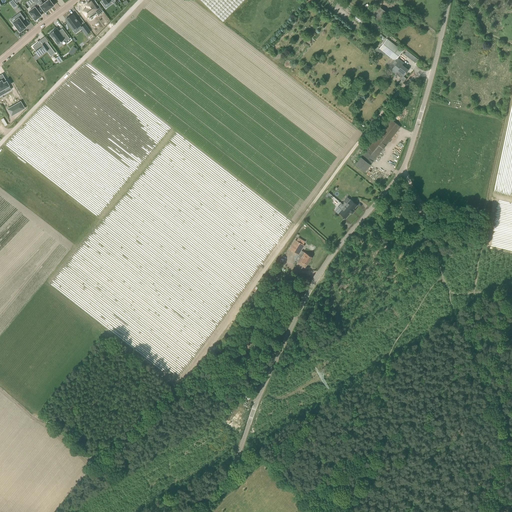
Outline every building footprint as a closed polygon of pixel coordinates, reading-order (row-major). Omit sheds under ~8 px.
[(40,0),(36,3),(38,5),(39,4),(45,12),(54,5),(49,0),(47,0),(43,4),(40,0)] [(200,0),(223,22),(244,0),(200,0)] [(87,7),(82,10),(86,16),(94,10),(98,15),(103,11),(96,1),(93,3),(92,2),(91,1),(86,5),(87,7)] [(35,7),(36,6),(34,3),(29,6),(32,9),(29,12),(35,20),(36,21),(39,18),(38,18),(41,15),(35,7)] [(372,16),(375,19),(379,22),(387,13),(380,7),(372,16)] [(18,19),(13,22),(15,25),(14,26),(17,29),(20,32),(26,27),(21,21),(25,19),(20,13),(16,16),(18,19)] [(73,14),(66,20),(69,24),(70,26),(73,30),(81,25),(77,21),(77,20),(76,19),(76,18),(73,14)] [(81,27),(82,29),(86,35),(90,32),(85,24),(81,27)] [(57,28),(49,34),(57,44),(64,39),(66,41),(70,39),(66,34),(63,36),(57,28)] [(402,51),(398,47),(387,39),(379,49),(381,50),(393,60),(394,61),(397,58),(402,51)] [(38,42),(32,47),(36,51),(35,51),(37,54),(39,57),(47,51),(51,56),(54,54),(55,53),(47,42),(43,45),(40,41),(39,42),(38,42)] [(394,61),(393,60),(387,67),(397,75),(399,73),(403,76),(406,72),(408,70),(402,65),(404,63),(397,58),(394,61)] [(0,91),(4,89),(5,91),(11,88),(6,80),(3,82),(2,80),(0,81),(0,91)] [(15,104),(16,107),(11,110),(13,115),(25,108),(21,101),(15,104)] [(364,172),(400,127),(391,119),(355,165),(364,172)] [(340,213),(346,219),(351,213),(352,214),(355,210),(354,210),(357,206),(351,200),(347,204),(346,203),(341,208),(343,210),(340,213)] [(289,249),(298,255),(301,250),(304,245),(295,240),(289,249)] [(307,264),(312,257),(301,250),(298,255),(301,256),(297,263),(305,268),(307,264)]
